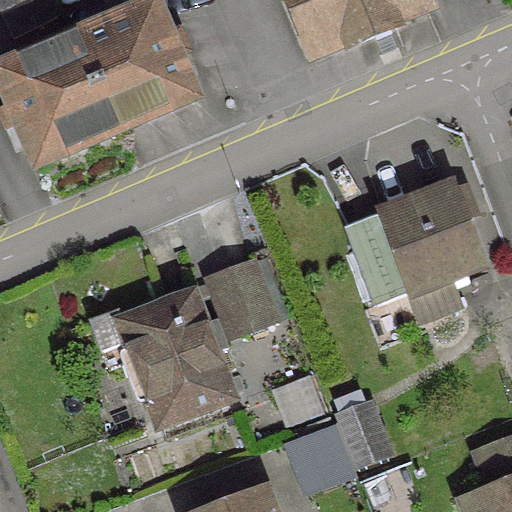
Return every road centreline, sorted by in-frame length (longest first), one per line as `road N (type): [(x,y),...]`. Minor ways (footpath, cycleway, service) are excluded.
road 1 (residential): [(0,283),(457,88)]
road 2 (residential): [(457,88),(511,236)]
